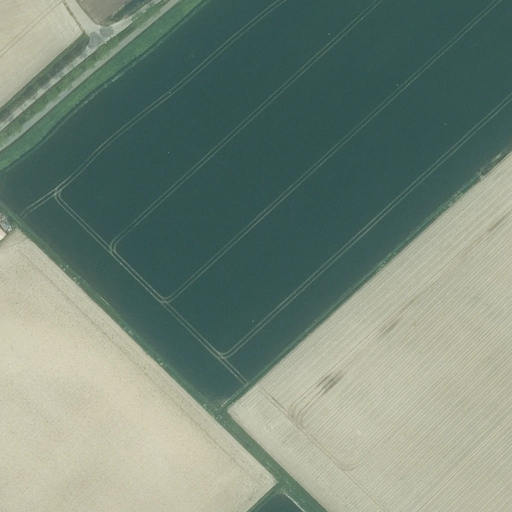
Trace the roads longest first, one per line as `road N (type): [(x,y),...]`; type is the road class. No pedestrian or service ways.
road 1 (unclassified): [(0,150),(178,0)]
road 2 (unclassified): [(0,130),(98,40),(161,0)]
